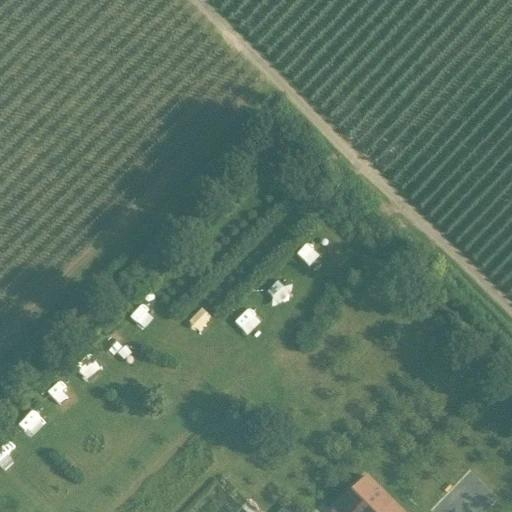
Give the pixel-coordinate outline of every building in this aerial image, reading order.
[(116,332),(99,343),(110,362),(128,351),(116,332)] [(55,422),(69,409),(56,395),(42,408),(55,422)] [(475,473),(461,486),(485,511),(498,499),(475,473)] [(348,511),(351,509),(355,511),(404,511),(363,477),(335,510),(337,511),(348,511)] [(456,511),(483,511),(473,499),(456,511)]
